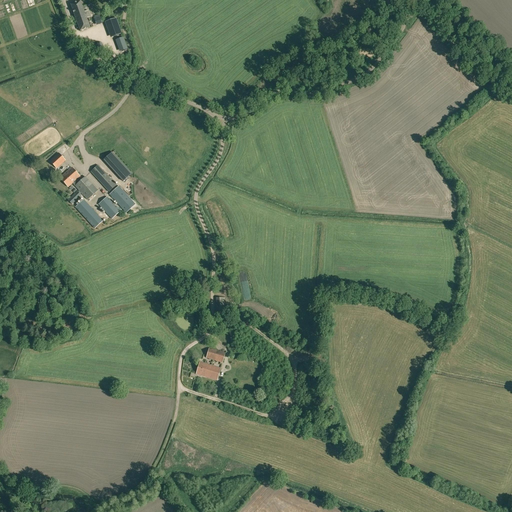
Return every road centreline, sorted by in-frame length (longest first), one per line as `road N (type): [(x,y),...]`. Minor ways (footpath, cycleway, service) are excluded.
road 1 (unclassified): [(63,0),(79,40),(97,59),(228,118),(279,93),(325,91),(362,75),(415,0)]
road 2 (unclassified): [(511,95),(456,48),(421,0)]
